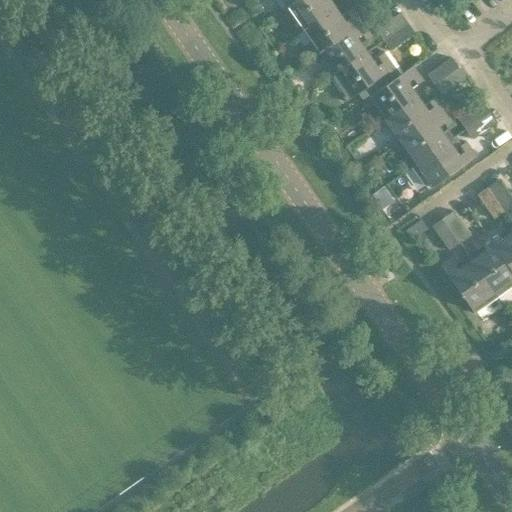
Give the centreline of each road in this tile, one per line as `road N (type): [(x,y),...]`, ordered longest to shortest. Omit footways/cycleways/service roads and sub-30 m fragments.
road 1 (unclassified): [(467,435),(164,0)]
road 2 (residential): [(362,508),(467,435)]
